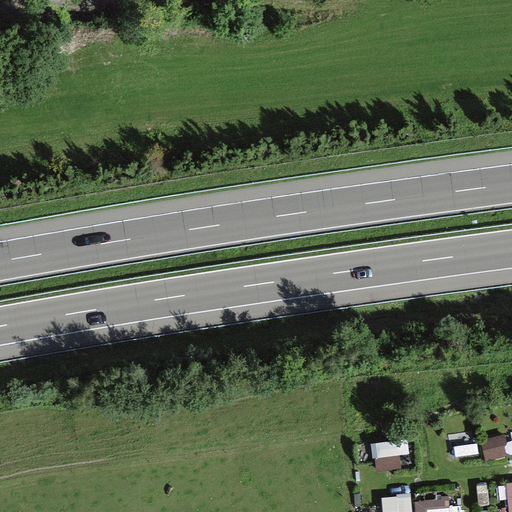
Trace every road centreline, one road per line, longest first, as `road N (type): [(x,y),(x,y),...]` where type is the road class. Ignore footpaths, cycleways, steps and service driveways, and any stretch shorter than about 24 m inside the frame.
road 1 (motorway): [(511,184),(0,261)]
road 2 (motorway): [(0,327),(511,250)]
road 3 (track): [(372,490),(511,471)]
